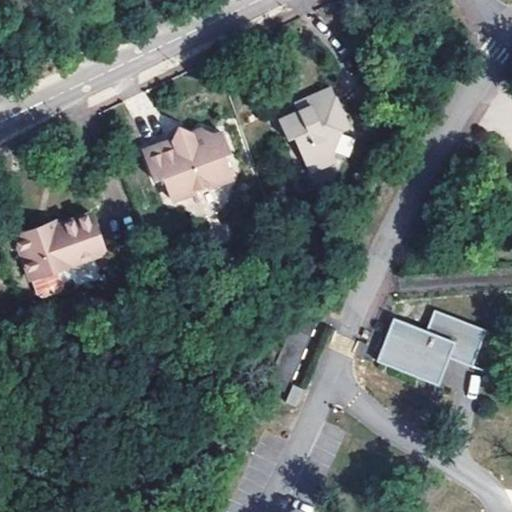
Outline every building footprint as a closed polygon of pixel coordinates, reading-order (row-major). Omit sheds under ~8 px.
[(329,89),(306,99),(308,106),(296,112),(278,120),(286,139),(292,137),(309,174),(335,162),(333,156),(343,130),(348,129),(329,89)] [(293,105),(296,112),(308,106),(306,99),(293,105)] [(169,142),(141,151),(152,183),(162,179),(166,189),(170,202),(191,195),(191,191),(207,185),(208,189),(231,182),(223,159),(229,157),(222,136),(216,138),(200,130),(190,133),(176,129),(169,142)] [(162,179),(152,183),(166,189),(162,179)] [(91,214),(59,227),(41,234),(39,228),(15,237),(31,280),(32,280),(38,296),(43,298),(60,291),(62,287),(57,271),(105,253),(91,214)] [(46,225),(39,228),(41,234),(59,227),(58,221),(46,225)] [(392,319),(375,363),(436,386),(448,360),(470,368),(484,331),(433,312),(425,332),(392,319)] [(316,323),(295,315),(267,387),(287,395),(316,323)] [(296,406),(303,389),(292,385),(285,402),(296,406)]
